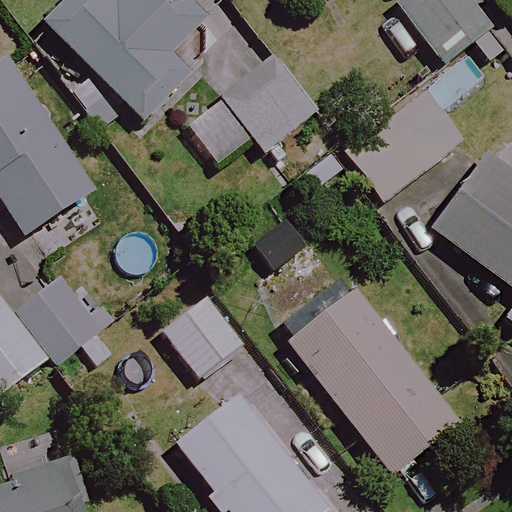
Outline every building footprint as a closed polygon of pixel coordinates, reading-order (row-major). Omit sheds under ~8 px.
[(202,29),(173,0),(121,0),(113,9),(104,0),(69,0),(39,30),(139,131),(188,82),(169,62),(202,29)] [(480,30),(457,0),(409,0),(394,12),(434,65),(480,30)] [(91,200),(4,65),(0,68),(0,211),(22,245),(91,200)] [(312,120),(272,66),(219,105),(259,160),(312,120)] [(459,150),(419,100),(342,160),(382,211),(459,150)] [(334,154),(315,129),(268,167),(288,191),(334,154)] [(511,186),(480,163),(426,234),(511,299),(511,186)] [(454,435),(352,300),(286,350),(388,485),(454,435)] [(239,351),(202,305),(159,340),(196,386),(239,351)] [(0,401),(49,364),(15,319),(9,324),(0,312),(0,401)] [(320,511),(234,404),(171,454),(217,511),(320,511)] [(0,511),(76,511),(62,471),(0,491),(0,511)]
